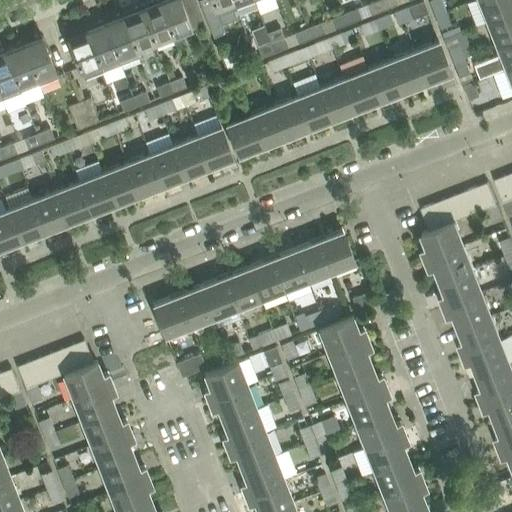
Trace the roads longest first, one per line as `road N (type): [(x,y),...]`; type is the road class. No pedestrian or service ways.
road 1 (residential): [(477,458),(368,183)]
road 2 (residential): [(105,286),(368,183)]
road 3 (residential): [(233,511),(190,408),(153,421),(137,386)]
road 4 (residential): [(368,183),(511,131)]
